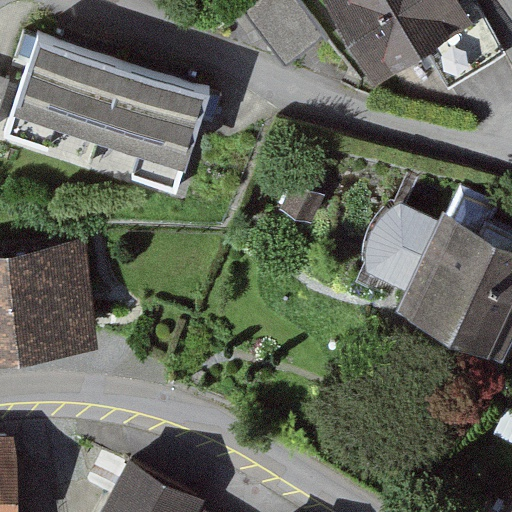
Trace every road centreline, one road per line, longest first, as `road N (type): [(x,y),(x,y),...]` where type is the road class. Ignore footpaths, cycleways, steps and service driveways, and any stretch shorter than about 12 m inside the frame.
road 1 (residential): [(511,158),(60,0)]
road 2 (residential): [(0,398),(134,397),(350,511)]
